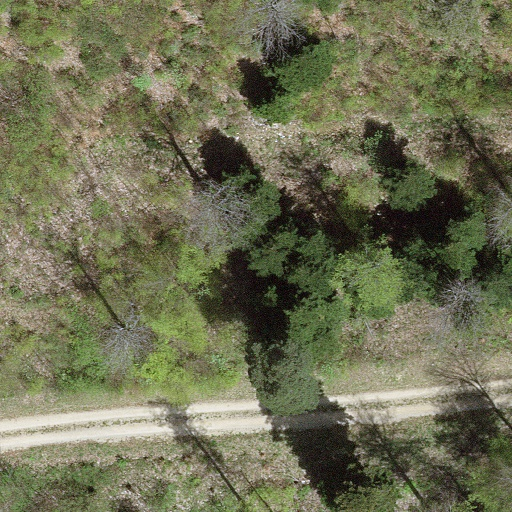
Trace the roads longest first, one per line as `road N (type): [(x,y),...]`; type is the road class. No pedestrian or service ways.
road 1 (track): [(0,438),(511,392)]
road 2 (track): [(511,117),(97,143)]
